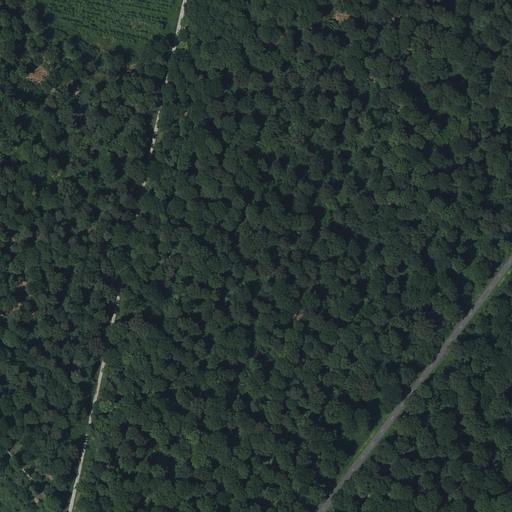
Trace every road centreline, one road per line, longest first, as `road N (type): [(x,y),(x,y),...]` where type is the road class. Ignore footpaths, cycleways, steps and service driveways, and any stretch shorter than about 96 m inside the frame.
road 1 (track): [(185,0),(70,511)]
road 2 (tertiary): [(511,258),(320,511)]
